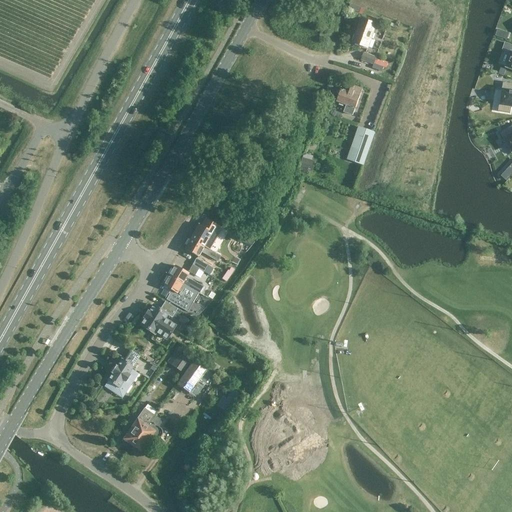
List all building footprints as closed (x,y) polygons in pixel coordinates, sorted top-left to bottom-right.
[(352,43),(368,48),(377,24),(361,18),(352,43)] [(374,65),(376,57),(363,53),(361,60),(374,65)] [(503,91),(501,105),(511,106),(511,83),(503,83),(502,90),(503,91)] [(337,101),(356,108),(362,89),(351,85),(348,92),(341,89),(337,101)] [(511,126),(500,133),(504,140),(506,139),(511,150),(511,126)] [(359,127),(347,159),(363,164),(374,133),(359,127)] [(298,168),(312,171),(314,161),(311,160),(312,156),(303,153),(298,168)] [(511,163),(501,176),(506,181),(511,174),(511,163)] [(198,225),(190,239),(222,258),(225,253),(214,246),(223,229),(205,219),(201,226),(198,225)] [(201,252),(206,256),(217,262),(217,261),(220,257),(190,239),(184,249),(198,257),(201,252)] [(191,265),(201,271),(201,270),(204,272),(208,266),(195,258),(191,265)] [(201,271),(191,265),(188,272),(194,276),(195,275),(197,277),(201,271)] [(169,276),(195,291),(199,293),(204,296),(207,291),(195,285),(196,284),(186,278),(189,274),(175,266),(169,276)] [(195,291),(169,276),(163,286),(170,290),(168,294),(169,295),(166,300),(187,312),(190,307),(189,301),(195,291)] [(147,311),(143,318),(144,318),(140,325),(154,335),(155,333),(166,339),(175,326),(164,319),(167,315),(172,318),(177,309),(165,301),(163,304),(159,309),(152,305),(148,312),(147,311)] [(129,350),(129,351),(123,360),(121,359),(116,366),(115,366),(110,373),(112,373),(107,381),(108,381),(104,386),(122,398),(138,374),(132,369),(133,367),(140,357),(129,350)] [(166,362),(181,373),(190,361),(174,350),(166,362)] [(193,361),(176,384),(188,393),(190,391),(195,395),(197,396),(212,374),(205,369),(193,361)] [(232,388),(226,397),(222,394),(216,404),(227,411),(238,392),(232,388)] [(122,439),(131,446),(153,415),(144,408),(122,439)] [(162,421),(153,415),(131,446),(140,452),(149,440),(153,442),(155,442),(158,441),(162,435),(162,432),(161,429),(158,427),(162,421)]
